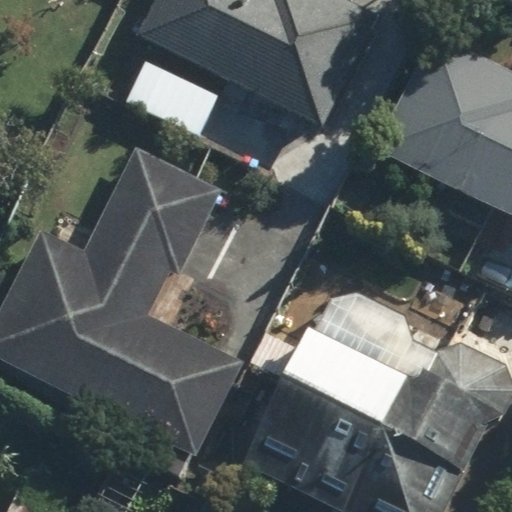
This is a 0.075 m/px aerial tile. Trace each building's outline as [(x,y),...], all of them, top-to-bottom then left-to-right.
[(155,0),(134,44),(320,136),(377,23),(329,0),(155,0)] [(511,80),(428,37),(367,154),(511,228),(511,80)] [(215,101),(143,67),(123,109),(195,143),(215,101)] [(255,356),(352,162),(294,133),(197,327),(255,356)] [(39,231),(0,306),(0,367),(191,464),(239,369),(145,321),(166,279),(176,284),(221,197),(133,153),(81,253),(39,231)] [(511,401),(511,383),(321,291),(230,478),(300,511),(437,511),(477,430),(494,438),(511,401)] [(57,511),(67,493),(26,474),(7,511),(57,511)]
